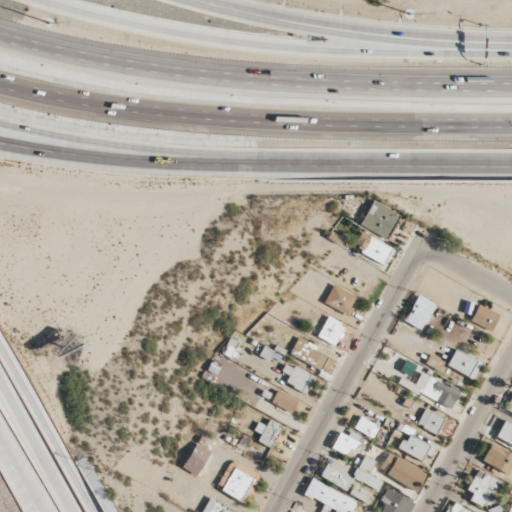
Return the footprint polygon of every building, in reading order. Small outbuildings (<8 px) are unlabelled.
[(358,226),(386,239),(398,214),(370,201),(358,226)] [(390,246),(358,233),(352,249),(384,262),(390,246)] [(345,315),(355,298),(332,285),(322,302),(345,315)] [(402,322),(419,331),(434,305),(417,295),(402,322)] [(490,332),(497,314),(476,305),(468,323),(490,332)] [(332,347),(343,326),(326,317),(315,338),(332,347)] [(221,353),(229,357),(236,342),(228,338),(221,353)] [(288,353),(319,369),(327,354),(296,338),(288,353)] [(269,362),(273,351),(262,347),(258,357),(269,362)] [(472,379),(480,363),(454,349),(445,365),(472,379)] [(424,366),(439,371),(443,361),(427,355),(424,366)] [(288,375),(284,384),(306,393),(313,376),(284,364),(280,372),(288,375)] [(420,372),(414,385),(399,378),(396,383),(450,410),(459,392),(420,372)] [(269,404),(292,413),(297,399),(274,391),(269,404)] [(441,436),(448,422),(424,409),(416,423),(441,436)] [(352,428),(371,439),(378,427),(359,416),(352,428)] [(256,422),(252,431),(259,434),(256,442),(271,449),(281,426),(267,420),(265,426),(256,422)] [(494,437),(511,445),(511,425),(502,421),(494,437)] [(345,455),(349,448),(353,450),(360,436),(349,431),(347,436),(338,432),(331,449),(345,455)] [(399,448),(428,461),(434,447),(406,434),(399,448)] [(194,476),(209,451),(195,443),(180,468),(194,476)] [(480,461),(506,475),(511,463),(511,455),(490,444),(480,461)] [(413,492),(424,474),(388,452),(377,470),(413,492)] [(377,489),(381,480),(368,475),(373,460),(361,456),(351,480),(377,489)] [(214,488),(243,504),(259,475),(230,459),(214,488)] [(346,490),(352,478),(323,463),(316,476),(346,490)] [(471,493),(469,498),(484,508),(500,482),(477,469),(464,489),(471,493)] [(328,511),(350,511),(351,511),(356,501),(309,479),(302,494),(326,506),(324,510),(328,511)] [(379,501),(384,503),(379,511),(408,511),(414,503),(386,488),(379,501)] [(348,494),(365,503),(368,498),(351,489),(348,494)] [(232,511),(208,498),(200,511),(232,511)] [(467,511),(454,503),(447,511),(467,511)]
